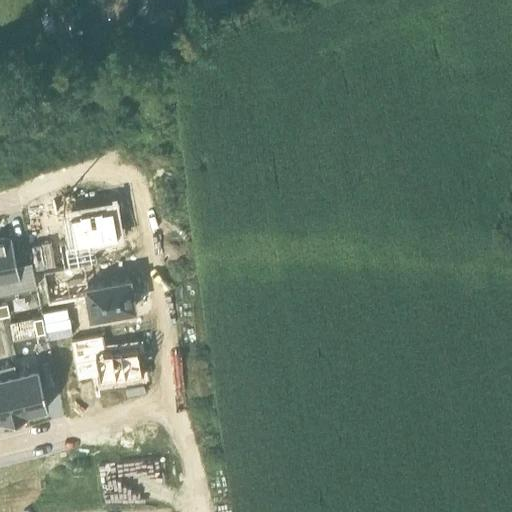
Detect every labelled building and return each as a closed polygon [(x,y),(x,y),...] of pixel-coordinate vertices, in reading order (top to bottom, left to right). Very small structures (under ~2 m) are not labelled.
[(76,0),(61,0),(64,16),(79,14),(76,0)] [(108,0),(110,18),(128,16),(126,0),(108,0)] [(164,25),(176,22),(173,9),(162,12),(164,25)] [(65,23),(68,37),(77,35),(74,21),(65,23)] [(65,239),(59,240),(63,266),(63,267),(84,263),(84,264),(98,262),(94,239),(117,235),(112,207),(102,209),(102,207),(93,209),(92,209),(91,209),(83,211),(83,210),(82,210),(82,211),(79,211),(80,213),(61,217),(65,239)] [(10,236),(0,237),(0,280),(19,277),(20,277),(11,235),(10,235),(10,236)] [(63,266),(43,270),(49,300),(87,293),(91,315),(107,312),(107,313),(109,312),(109,311),(117,310),(117,311),(119,310),(134,307),(129,278),(113,281),(113,280),(111,280),(111,281),(104,283),(103,282),(102,282),(102,283),(88,285),(84,264),(84,263),(63,267),(63,266)] [(7,302),(0,303),(0,308),(1,315),(9,313),(7,302)] [(36,333),(45,331),(42,316),(33,318),(36,333)] [(103,334),(70,340),(70,341),(71,341),(76,364),(95,361),(99,382),(116,380),(116,381),(117,381),(117,379),(125,378),(126,379),(127,379),(126,378),(143,375),(137,345),(121,348),(121,347),(120,347),(120,349),(111,350),(111,349),(110,349),(110,350),(105,351),(102,335),(103,335),(103,334)] [(12,363),(0,366),(0,409),(2,417),(2,419),(24,414),(12,363)] [(14,363),(12,363),(24,414),(26,413),(26,412),(47,407),(48,407),(38,366),(37,367),(16,372),(14,363)]
